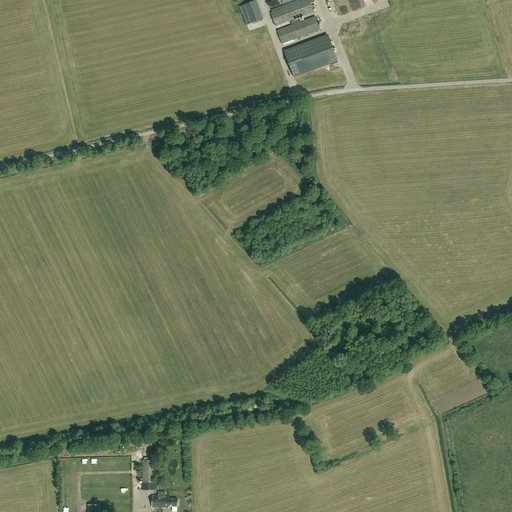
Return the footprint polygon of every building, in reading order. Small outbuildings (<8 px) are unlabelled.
[(251,23),(263,19),(256,0),(244,4),(251,23)] [(282,44),(320,30),(315,16),(300,22),(299,20),(296,21),(295,19),(313,12),(309,0),(304,0),(270,13),(275,26),(290,21),(292,25),(277,30),(282,44)] [(338,61),(328,34),(284,50),(294,77),(338,61)] [(154,451),(154,452),(154,453),(157,444),(148,442),(146,449),(154,451)] [(70,457),(70,494),(134,492),(133,456),(70,457)] [(143,490),(156,490),(156,460),(142,460),(143,490)] [(169,496),(153,496),(152,507),(168,508),(168,506),(177,506),(178,499),(169,498),(169,496)] [(119,511),(133,511),(133,502),(106,502),(106,506),(103,506),(103,509),(120,509),(119,511)]
